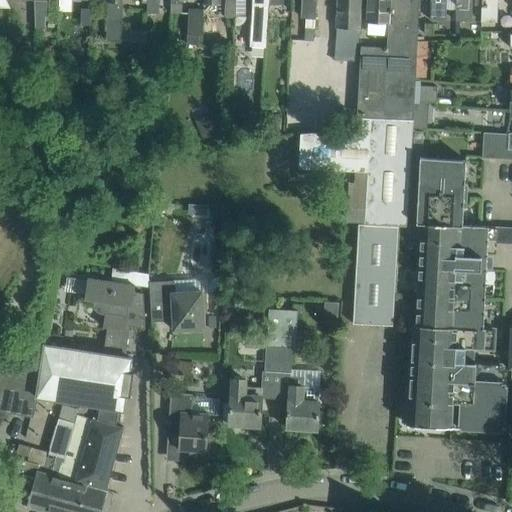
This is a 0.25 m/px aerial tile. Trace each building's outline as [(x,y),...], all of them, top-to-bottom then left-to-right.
[(225,0),(225,17),(236,17),(236,0),(225,0)] [(253,0),(253,2),(253,20),(251,46),(267,46),(268,21),(269,3),(268,3),(268,0),(253,0)] [(315,18),(316,0),(301,0),(300,15),(305,15),(305,18),(315,18)] [(337,0),(336,28),(358,30),(359,30),(360,0),(337,0)] [(413,120),(418,0),(367,0),(366,22),(387,23),(386,47),(361,45),(357,118),(413,120)] [(454,20),(455,0),(429,0),(429,19),(443,20),(444,0),(455,0),(454,20)] [(455,0),(454,20),(469,20),(469,0),(455,0)] [(480,0),(480,21),(495,22),(496,0),(480,0)] [(81,8),(81,24),(90,24),(91,8),(81,8)] [(202,8),(188,8),(187,35),(201,35),(202,8)] [(121,16),(107,15),(106,39),(120,40),(121,30),(121,16)] [(424,22),(424,30),(427,34),(433,34),(433,22),(424,22)] [(306,27),(306,39),(314,39),(315,27),(306,27)] [(145,30),(121,30),(120,40),(121,41),(145,41),(145,30)] [(187,35),(187,43),(201,44),(201,35),(187,35)] [(336,40),(334,60),(356,62),(358,41),(336,40)] [(417,41),(415,79),(419,79),(425,80),(427,41),(417,41)] [(201,44),(200,52),(215,52),(216,44),(201,44)] [(15,48),(14,62),(28,63),(28,53),(25,49),(15,48)] [(436,86),(419,86),(419,102),(436,102),(436,86)] [(212,115),(196,122),(203,141),(220,134),(212,115)] [(406,225),(413,120),(357,118),(356,134),(316,132),(300,133),(298,168),(367,172),(364,224),(358,223),(353,323),(392,325),(398,225),(406,225)] [(497,140),(508,141),(508,133),(484,131),(482,157),(496,157),(497,140)] [(502,148),(507,148),(508,141),(497,140),(496,157),(502,158),(502,148)] [(510,158),(510,148),(507,148),(502,148),(502,158),(510,158)] [(464,192),(466,160),(419,157),(418,190),(464,192)] [(462,225),(464,192),(418,190),(416,223),(420,224),(462,225)] [(162,204),(162,214),(175,214),(176,204),(162,204)] [(188,205),(188,215),(206,215),(206,205),(188,205)] [(483,328),(486,269),(487,240),(497,240),(497,239),(496,239),(496,228),(498,228),(498,226),(462,225),(420,224),(415,324),(413,324),(407,424),(503,430),(506,369),(502,364),(469,362),(469,348),(493,349),(495,329),(484,328),(483,328)] [(145,328),(144,308),(143,293),(134,292),(135,285),(87,278),(84,299),(94,300),(94,304),(94,308),(97,311),(101,313),(105,313),(103,327),(107,327),(103,354),(125,357),(128,339),(119,338),(120,329),(125,330),(126,325),(145,328)] [(203,328),(201,291),(175,292),(175,280),(149,281),(151,321),(167,321),(166,317),(172,317),(173,330),(203,328)] [(295,333),(296,308),(268,307),(267,332),(295,333)] [(290,371),(292,346),(295,346),(295,333),(267,332),(266,345),(278,345),(276,370),(290,371)] [(130,397),(134,372),(128,371),(130,357),(128,357),(125,357),(103,354),(97,353),(97,352),(61,347),(63,336),(48,334),(47,344),(45,344),(41,368),(37,397),(87,404),(99,406),(97,421),(119,425),(121,410),(122,410),(124,396),(130,397)] [(276,370),(278,345),(266,345),(265,370),(276,370)] [(173,360),(172,374),(190,376),(191,362),(173,360)] [(37,397),(41,368),(0,372),(0,410),(34,415),(37,397)] [(317,429),(319,387),(303,386),(303,377),(290,376),(290,385),(288,397),(287,408),(286,428),(317,429)] [(259,426),(261,387),(245,386),(245,378),(232,377),(231,393),(230,394),(229,405),(228,425),(259,426)] [(206,433),(207,413),(191,413),(193,393),(171,392),(168,434),(180,435),(179,449),(190,450),(190,453),(208,454),(209,434),(209,433),(206,433)] [(52,511),(99,511),(123,426),(119,425),(97,421),(99,406),(87,404),(86,408),(78,407),(78,409),(61,404),(48,453),(65,458),(60,474),(61,474),(59,481),(36,474),(39,464),(22,460),(11,499),(26,504),(26,505),(52,511)] [(20,445),(18,455),(30,458),(32,448),(20,445)] [(45,455),(43,465),(52,468),(54,468),(57,459),(45,455)]
